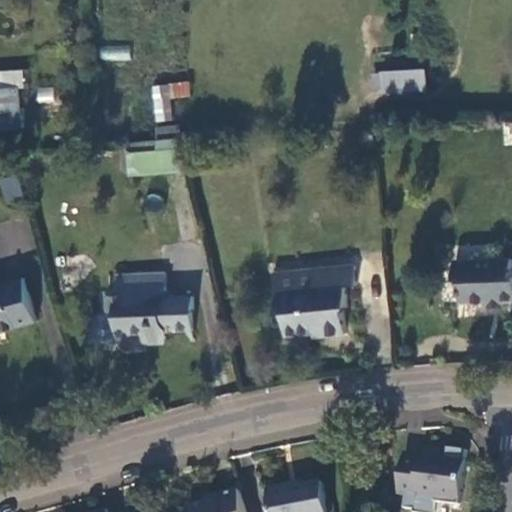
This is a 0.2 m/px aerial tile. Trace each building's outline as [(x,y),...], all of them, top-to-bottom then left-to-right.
[(101,59),(130,60),(130,46),(101,46),(101,59)] [(419,58),(376,59),(376,69),(420,68),(419,58)] [(385,73),(386,91),(426,89),(425,71),(385,73)] [(172,86),(157,87),(159,122),(174,121),(172,86)] [(19,90),(0,90),(0,130),(21,130),(19,90)] [(511,124),(503,125),(504,145),(511,144),(511,124)] [(132,172),(190,169),(182,139),(129,142),(132,172)] [(12,206),(29,201),(19,171),(2,176),(12,206)] [(511,282),(510,282),(509,266),(452,268),(453,281),(458,282),(459,306),(483,307),(484,314),(503,314),(503,306),(511,306),(511,282)] [(354,288),(352,272),(316,274),(317,291),(274,297),(274,317),(282,318),(284,339),(321,336),(322,340),(342,338),(339,321),(344,307),(343,289),(354,288)] [(271,280),(274,297),(317,291),(316,274),(271,280)] [(166,287),(120,287),(118,306),(110,306),(110,323),(118,324),(117,348),(145,350),(145,358),(163,359),(166,346),(191,346),(192,331),(195,331),(195,312),(171,312),(171,314),(164,313),(166,302),(166,287)] [(0,345),(37,334),(23,290),(0,296),(0,345)] [(436,511),(437,508),(461,511),(469,457),(450,454),(448,465),(422,462),(422,464),(405,462),(400,499),(407,500),(405,511),(436,511)] [(327,511),(321,489),(271,501),(273,511),(327,511)] [(244,511),(240,496),(220,502),(221,505),(197,511),(244,511)]
